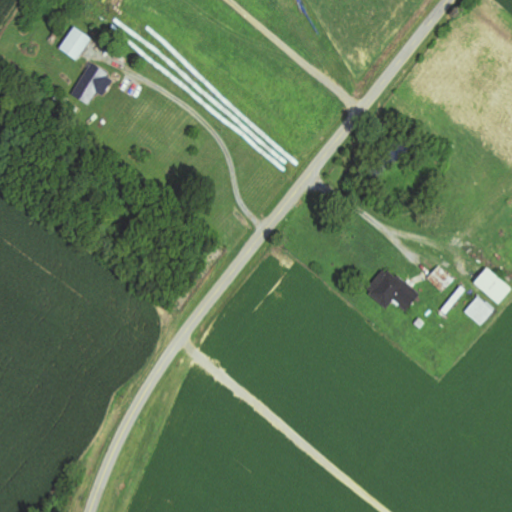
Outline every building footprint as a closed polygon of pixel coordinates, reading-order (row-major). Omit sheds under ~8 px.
[(62,49),(79,61),(95,39),(79,27),(62,49)] [(100,92),(106,96),(117,78),(94,64),(75,95),(92,105),(100,92)] [(432,279),(444,289),(454,278),(443,267),(432,279)] [(371,292),(390,310),(398,301),(408,311),(421,297),(392,269),(371,292)] [(478,286),(503,306),(511,294),(511,285),(491,269),(478,286)] [(469,312),(483,327),(498,313),(484,298),(469,312)]
